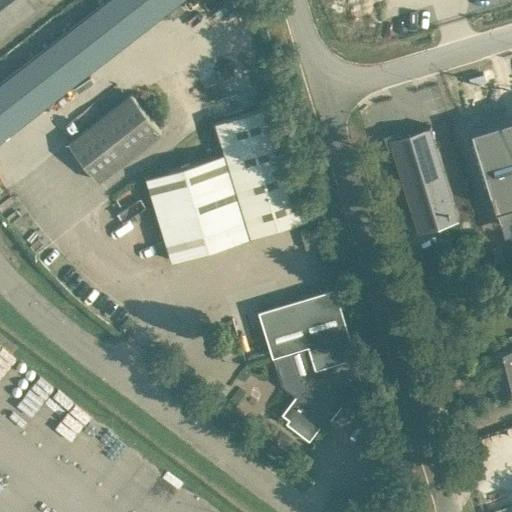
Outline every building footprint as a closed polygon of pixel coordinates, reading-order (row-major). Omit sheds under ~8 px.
[(0,0),(0,31),(41,0),(0,0)] [(0,137),(185,0),(107,0),(0,79),(0,137)] [(162,130),(132,92),(69,141),(99,179),(162,130)] [(225,150),(147,174),(173,259),(309,217),(273,102),(216,120),(225,150)] [(511,115),(473,127),(497,206),(511,201),(511,115)] [(393,146),(388,147),(388,148),(393,146),(419,230),(445,222),(459,218),(430,124),(431,124),(404,132),(403,132),(404,132),(390,137),(393,146)] [(259,308),(273,354),(275,353),(284,382),(297,392),(286,406),(293,412),(286,420),(310,438),(321,424),(327,415),(331,418),(361,378),(354,354),(357,354),(335,285),(319,290),(259,308)] [(489,317),(487,304),(473,305),(475,318),(489,317)] [(511,348),(509,349),(489,354),(499,394),(511,390),(511,348)] [(511,500),(491,503),(492,511),(511,509),(511,500)]
